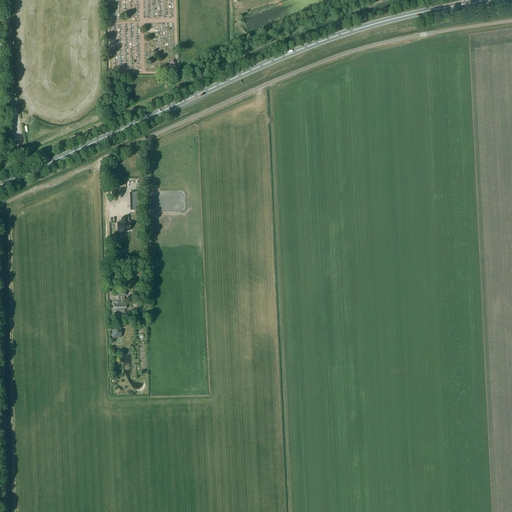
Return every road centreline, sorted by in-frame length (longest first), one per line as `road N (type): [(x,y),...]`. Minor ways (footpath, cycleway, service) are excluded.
road 1 (trunk): [(0,186),(335,36),(489,0)]
road 2 (unknown): [(0,169),(328,20),(390,0)]
